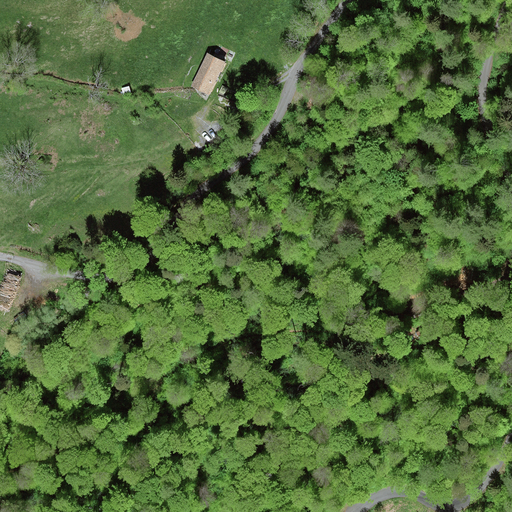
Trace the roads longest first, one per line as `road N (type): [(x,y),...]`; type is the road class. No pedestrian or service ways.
road 1 (unclassified): [(349,0),(305,57),(261,143),(201,188),(149,259),(95,278),(0,256)]
road 2 (track): [(72,445),(218,346),(338,328),(511,274)]
road 3 (unclassified): [(355,511),(391,492),(436,503),(467,499),(499,465),(511,436)]
road 4 (unclassified): [(511,177),(482,99),(508,0)]
